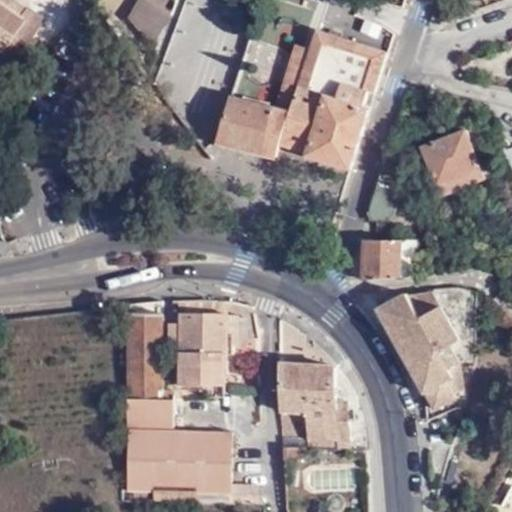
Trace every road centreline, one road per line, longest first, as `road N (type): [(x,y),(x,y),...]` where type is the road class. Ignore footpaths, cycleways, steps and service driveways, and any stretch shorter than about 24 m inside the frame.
road 1 (residential): [(404,64),(338,265),(313,295)]
road 2 (tertiary): [(313,295),(378,376),(398,511)]
road 3 (residential): [(280,277),(269,327),(280,511)]
road 4 (tertiary): [(244,262),(195,240),(132,242),(97,248),(49,279)]
road 5 (tertiary): [(49,279),(244,262)]
road 6 (unknown): [(511,294),(481,274),(442,276),(332,314)]
